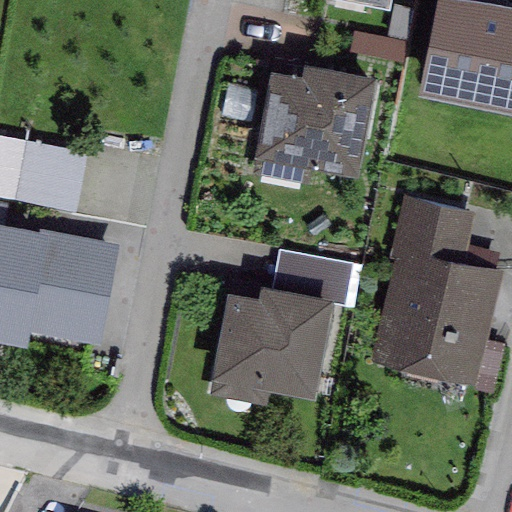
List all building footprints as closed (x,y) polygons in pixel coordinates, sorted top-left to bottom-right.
[(511,0),(431,0),(417,74),(511,93),(511,0)] [(315,53),(302,50),(299,63),(269,57),(252,145),(257,146),(253,167),(307,178),(311,156),(355,164),(372,75),(374,64),(315,53)] [(85,146),(0,129),(0,190),(74,205),(85,146)] [(473,206),(402,189),(388,247),(394,248),(369,354),(474,379),(486,334),(504,256),(463,247),(473,206)] [(0,208),(0,328),(25,333),(27,323),(98,337),(118,237),(45,223),(46,218),(0,208)] [(278,243),(272,274),(332,285),(330,296),(351,300),(359,258),(278,243)] [(272,274),(259,272),(257,284),(226,279),(209,366),(215,367),(210,389),(264,399),(268,377),(312,386),(330,296),(332,285),(272,274)] [(504,339),(486,334),(474,379),(492,384),(504,339)]
